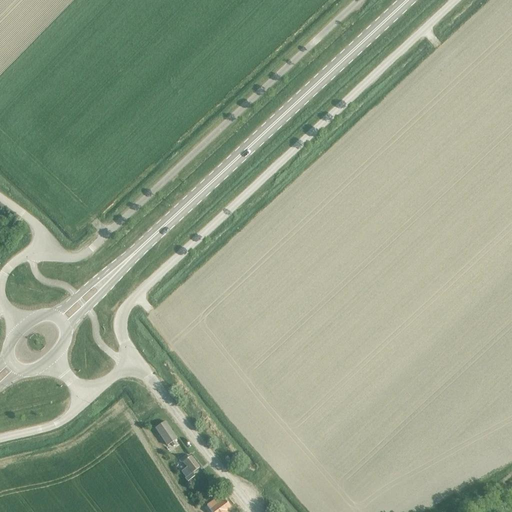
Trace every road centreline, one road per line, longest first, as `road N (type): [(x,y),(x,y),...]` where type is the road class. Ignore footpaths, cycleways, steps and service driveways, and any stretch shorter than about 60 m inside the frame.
road 1 (unclassified): [(456,0),(126,304),(120,332),(135,359)]
road 2 (secondary): [(59,322),(410,0)]
road 3 (track): [(362,0),(91,250),(72,258),(40,249)]
road 4 (unclassified): [(252,511),(135,359)]
road 5 (unclassified): [(5,311),(4,277),(40,249),(41,236),(0,198)]
